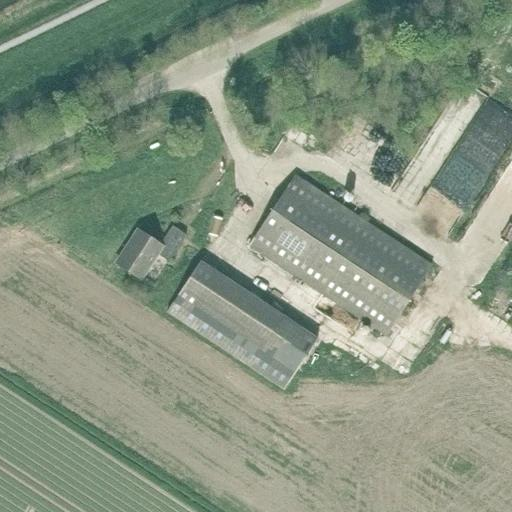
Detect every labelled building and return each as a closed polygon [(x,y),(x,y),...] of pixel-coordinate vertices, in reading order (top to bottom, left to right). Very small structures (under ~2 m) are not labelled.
[(426,132),(447,143),(435,168),(454,178),(455,175),(472,183),(493,144),(435,114),(426,132)] [(418,136),(384,194),(404,205),(438,148),(418,136)] [(461,228),(436,250),(463,279),(468,282),(480,270),(509,219),(511,216),(511,215),(511,157),(505,164),(497,177),(490,184),(477,208),(468,216),(461,228)] [(432,266),(379,232),(294,176),(249,244),(386,336),(432,266)] [(116,263),(142,280),(159,255),(169,263),(186,235),(172,225),(160,245),(137,229),(116,263)] [(218,273),(200,261),(166,315),(183,326),(218,273)] [(282,391),(317,337),(218,273),(183,326),(282,391)] [(481,308),(487,299),(474,291),(468,301),(481,308)]
